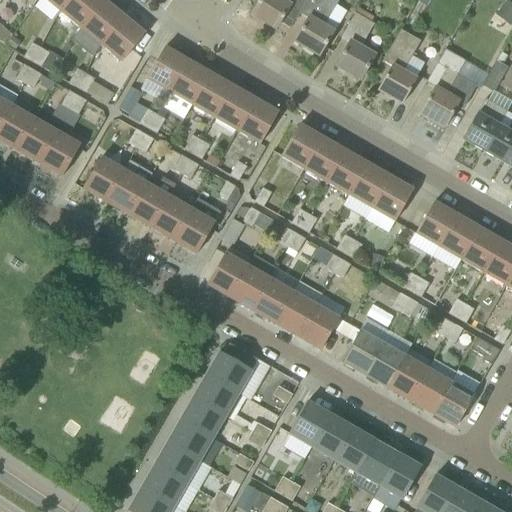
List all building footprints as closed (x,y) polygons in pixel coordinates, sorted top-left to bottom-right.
[(71,0),(42,0),(60,14),(71,0)] [(103,2),(100,0),(71,0),(60,14),(80,30),(103,2)] [(260,0),(250,16),(274,31),(279,23),(289,30),(298,15),(307,0),(260,0)] [(337,2),(334,0),(307,0),(298,15),(308,20),(293,43),(318,57),(333,33),(323,26),(337,2)] [(101,47),(123,19),(103,2),(80,30),(101,47)] [(510,25),(511,22),(511,6),(506,2),(497,14),(510,25)] [(339,40),(348,45),(335,67),(359,81),(374,57),(361,50),(369,36),(367,35),(373,25),(370,23),(372,19),(357,9),(339,40)] [(144,35),(123,19),(101,47),(105,51),(121,63),(144,35)] [(0,44),(5,47),(12,36),(0,25),(0,44)] [(381,63),(390,68),(377,91),(401,105),(415,80),(402,73),(410,60),(419,43),(399,31),(381,63)] [(23,59),(32,64),(41,50),(32,44),(23,59)] [(168,93),(186,62),(164,49),(145,80),(168,93)] [(49,55),(41,50),(32,64),(41,69),(49,55)] [(425,84),(433,89),(419,115),(443,129),(459,102),(447,94),(457,76),(456,76),(463,62),(443,51),(425,84)] [(501,53),(496,63),(495,63),(481,87),(492,94),(506,69),(502,67),(507,57),(501,53)] [(191,106),(209,75),(186,62),(168,93),(191,106)] [(14,81),(23,86),(31,72),(22,66),(14,81)] [(77,90),(84,76),(75,71),(67,84),(77,90)] [(54,84),(31,72),(23,86),(32,91),(35,84),(49,92),(54,84)] [(209,75),(191,106),(214,119),(232,88),(209,75)] [(77,90),(87,95),(94,82),(84,76),(77,90)] [(93,84),(87,95),(107,106),(113,95),(93,84)] [(0,98),(10,104),(14,96),(0,87),(0,98)] [(236,132),(254,101),(232,88),(214,119),(236,132)] [(140,96),(129,89),(128,89),(116,110),(128,117),(140,96)] [(76,97),(67,92),(59,106),(68,111),(76,97)] [(85,102),(76,97),(68,111),(77,116),(85,102)] [(0,126),(11,107),(0,100),(0,126)] [(259,146),(277,114),(254,101),(236,132),(259,146)] [(483,152),(498,127),(497,126),(505,113),(484,101),(462,140),(483,152)] [(0,126),(0,143),(15,152),(34,121),(11,107),(0,126)] [(138,125),(147,130),(156,116),(147,110),(138,125)] [(164,120),(156,116),(147,130),(155,135),(164,120)] [(483,152),(504,164),(511,149),(511,119),(505,131),(498,127),(483,152)] [(15,152),(38,165),(57,134),(34,121),(15,152)] [(303,171),(321,139),(298,126),(280,158),(303,171)] [(143,136),(134,130),(126,145),(135,150),(143,136)] [(79,147),(62,137),(57,134),(38,165),(61,178),(79,147)] [(143,136),(135,150),(144,155),(152,141),(143,136)] [(183,151),(191,156),(200,142),(191,137),(183,151)] [(321,139),(303,171),(325,184),(344,152),(321,139)] [(208,147),(200,142),(191,156),(200,161),(208,147)] [(348,197),(366,165),(344,152),(325,184),(348,197)] [(180,176),(188,162),(179,157),(171,171),(180,176)] [(122,172),(100,159),(82,190),(104,203),(122,172)] [(145,185),(133,178),(138,168),(128,161),(122,172),(104,203),(127,217),(145,185)] [(197,167),(188,162),(180,176),(189,181),(197,167)] [(228,177),(237,182),(245,168),(236,163),(228,177)] [(371,210),(389,178),(366,165),(348,197),(371,210)] [(412,191),(389,178),(371,210),(394,223),(412,191)] [(127,217),(150,230),(168,198),(167,198),(174,186),(161,179),(155,190),(145,185),(127,217)] [(226,203),(234,188),(225,183),(217,197),(226,203)] [(261,189),(253,204),(262,209),(270,194),(261,189)] [(150,230),(173,243),(191,211),(190,211),(168,198),(150,230)] [(197,200),(190,211),(191,211),(173,243),(195,256),(214,224),(213,224),(220,213),(197,200)] [(414,235),(432,245),(437,248),(455,217),(433,203),(414,235)] [(250,229),(258,214),(249,209),(241,223),(250,229)] [(290,225),(298,230),(306,216),(298,210),(290,225)] [(306,216),(298,230),(307,235),(315,221),(306,216)] [(478,230),(455,217),(437,248),(460,261),(478,230)] [(278,244),(288,250),(296,236),(286,230),(278,244)] [(483,274),(501,243),(478,230),(460,261),(483,274)] [(293,259),(304,241),(296,236),(288,250),(285,254),(293,259)] [(335,250),(343,256),(352,241),(343,236),(335,250)] [(352,241),(343,256),(352,261),(360,246),(352,241)] [(511,275),(511,249),(501,243),(483,274),(505,287),(511,275)] [(228,299),(247,268),(224,255),(206,286),(228,299)] [(323,271),(332,276),(340,261),(331,256),(323,271)] [(349,266),(340,261),(332,276),(341,281),(349,266)] [(228,299),(251,312),(269,281),(247,268),(228,299)] [(401,289),(410,294),(418,280),(409,275),(401,289)] [(427,285),(418,280),(410,294),(419,299),(427,285)] [(274,325),(292,294),(269,281),(251,312),(274,325)] [(274,325),(297,339),(315,307),(292,294),(274,325)] [(399,294),(399,295),(391,309),(400,314),(408,299),(399,294)] [(417,305),(408,299),(400,314),(409,319),(417,305)] [(446,315),(455,320),(463,306),(455,301),(446,315)] [(472,311),(463,306),(455,320),(464,325),(472,311)] [(338,320),(315,307),(297,339),(320,352),(338,320)] [(444,340),(452,326),(443,321),(435,335),(444,340)] [(461,331),(452,326),(444,340),(453,345),(461,331)] [(501,327),(493,341),(502,346),(510,332),(501,327)] [(381,345),(359,332),(341,364),(363,377),(381,345)] [(222,356),(218,354),(205,376),(237,395),(250,372),(249,371),(255,360),(228,345),(222,356)] [(363,377),(386,390),(404,358),(381,345),(363,377)] [(490,366),(499,352),(490,347),(482,361),(490,366)] [(427,371),(404,358),(386,390),(409,403),(427,371)] [(409,403),(432,416),(450,384),(427,371),(409,403)] [(205,376),(192,399),(224,417),(237,395),(205,376)] [(472,397),(450,384),(432,416),(454,429),(472,397)] [(273,397),(286,405),(291,396),(278,388),(273,397)] [(179,422),(211,440),(224,417),(192,399),(179,422)] [(329,416),(306,403),(287,436),(310,449),(329,416)] [(351,429),(329,416),(310,449),(332,462),(351,429)] [(166,444),(198,463),(211,440),(179,422),(166,444)] [(256,424),(251,433),(265,441),(270,433),(256,424)] [(374,442),(351,429),(332,462),(355,475),(374,442)] [(246,442),(260,450),(265,441),(251,433),(246,442)] [(397,456),(374,442),(355,475),(378,488),(397,456)] [(166,444),(153,467),(185,485),(198,463),(166,444)] [(232,465),(247,473),(252,464),(238,455),(232,465)] [(420,469),(397,456),(378,488),(401,501),(420,469)] [(140,489),(172,508),(185,485),(153,467),(140,489)] [(231,467),(226,479),(238,484),(243,472),(231,467)] [(443,511),(457,490),(434,477),(415,509),(419,511),(443,511)] [(291,484),(282,479),(274,493),(282,498),(291,484)] [(292,484),(291,484),(282,498),(291,503),(303,483),(295,479),(292,484)] [(258,511),(261,511),(269,499),(245,485),(233,507),(241,511),(248,511),(251,508),(258,511)] [(169,511),(172,508),(140,489),(127,511),(169,511)] [(474,511),(479,503),(457,490),(443,511),(474,511)] [(217,492),(211,501),(226,509),(231,500),(217,492)] [(272,511),(278,504),(269,499),(261,511),(272,511)] [(224,511),(226,509),(211,501),(206,509),(210,511),(224,511)] [(494,511),(479,503),(474,511),(494,511)]
